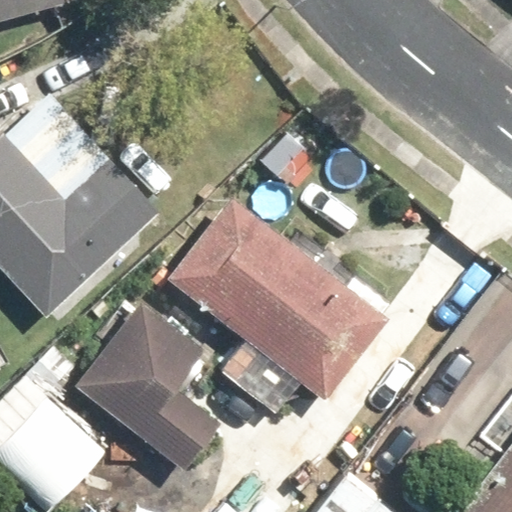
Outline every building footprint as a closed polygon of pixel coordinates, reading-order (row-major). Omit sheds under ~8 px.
[(0,0),(0,22),(52,8),(50,0),(0,0)] [(51,200),(0,144),(0,286),(33,323),(147,218),(95,161),(51,200)] [(376,320),(215,202),(154,285),(315,402),(376,320)] [(184,351),(129,305),(58,391),(164,479),(204,431),(153,389),(184,351)] [(511,511),(511,425),(445,511),(511,511)] [(387,511),(340,473),(307,511),(387,511)]
